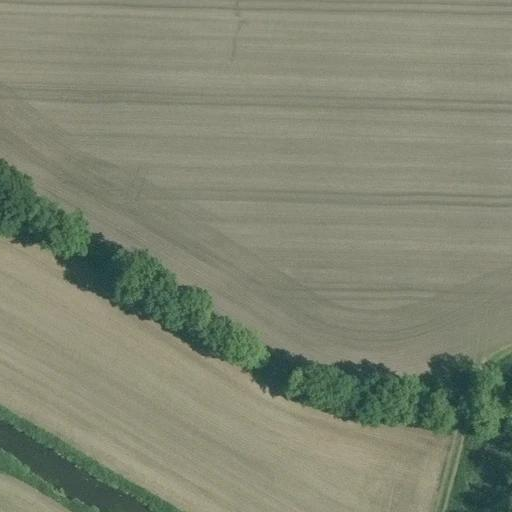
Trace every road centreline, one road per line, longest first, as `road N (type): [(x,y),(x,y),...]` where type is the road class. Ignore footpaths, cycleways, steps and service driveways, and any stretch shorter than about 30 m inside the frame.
road 1 (track): [(445,439),(298,402),(0,227)]
road 2 (track): [(418,511),(471,376),(511,368)]
